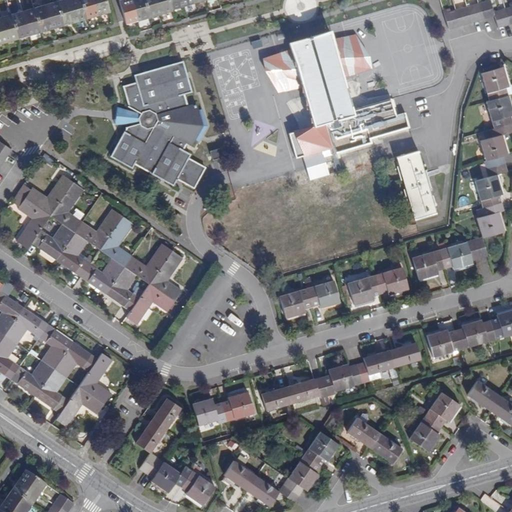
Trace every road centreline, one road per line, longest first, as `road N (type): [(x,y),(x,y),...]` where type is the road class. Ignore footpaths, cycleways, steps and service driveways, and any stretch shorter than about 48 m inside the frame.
road 1 (residential): [(0,262),(176,374),(271,352)]
road 2 (residential): [(271,352),(511,281)]
road 3 (residential): [(271,352),(248,283),(202,249),(190,227),(200,190),(226,178)]
road 4 (unclassified): [(351,511),(511,465)]
road 5 (residential): [(511,45),(472,56),(446,113),(429,130)]
road 6 (unclassified): [(0,416),(100,487)]
